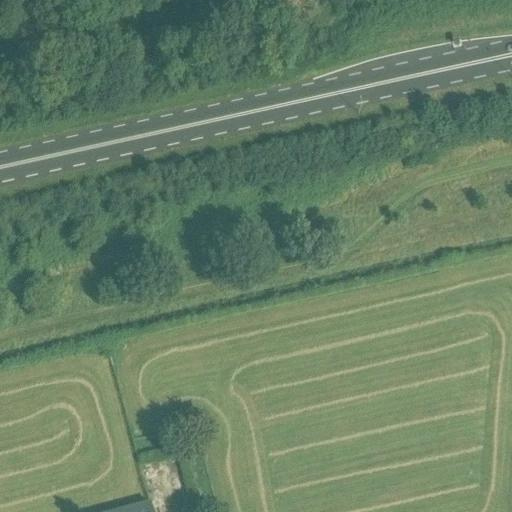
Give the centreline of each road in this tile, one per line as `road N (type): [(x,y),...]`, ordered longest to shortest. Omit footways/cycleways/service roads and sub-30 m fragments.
road 1 (primary): [(511,53),(250,114)]
road 2 (primary): [(250,114),(511,64)]
road 3 (primary): [(0,169),(250,114)]
